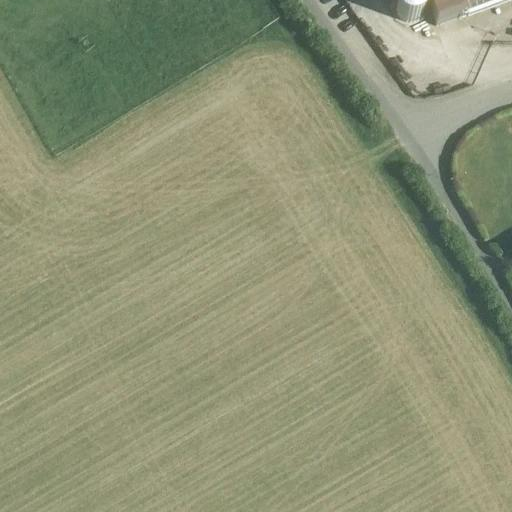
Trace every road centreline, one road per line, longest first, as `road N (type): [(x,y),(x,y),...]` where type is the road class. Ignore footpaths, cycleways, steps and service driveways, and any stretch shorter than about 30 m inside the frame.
road 1 (residential): [(413,136),(511,303)]
road 2 (residential): [(312,0),(413,136)]
